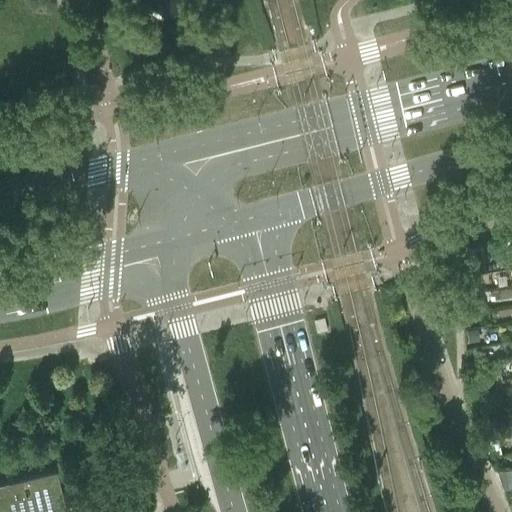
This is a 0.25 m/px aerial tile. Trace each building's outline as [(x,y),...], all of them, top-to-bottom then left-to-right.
[(479,247),(462,249),(465,272),(482,269),(479,247)] [(474,279),(464,280),(465,290),(475,289),(474,279)] [(478,296),(465,298),(467,310),(480,308),(478,296)] [(475,328),(466,330),(468,341),(477,339),(475,328)] [(489,441),(482,444),(486,453),(490,452),(491,452),(489,441)] [(66,511),(55,466),(0,479),(0,511),(66,511)] [(498,470),(496,470),(503,488),(507,487),(504,469),(498,470)]
